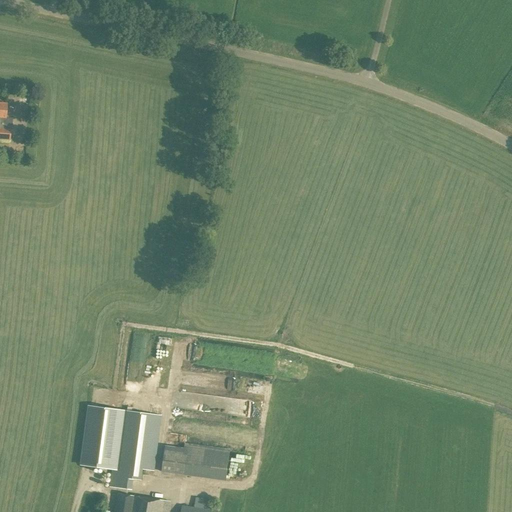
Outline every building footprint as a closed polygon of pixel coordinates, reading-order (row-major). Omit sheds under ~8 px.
[(6,103),(0,102),(0,138),(9,139),(10,129),(11,129),(12,118),(5,118),(6,103)] [(205,361),(220,364),(221,356),(231,357),(232,351),(208,347),(205,361)] [(154,472),(162,416),(90,406),(82,466),(112,470),(110,487),(131,490),(134,469),(154,472)] [(184,444),(183,452),(164,450),(161,473),(176,475),(176,474),(205,478),(226,481),(230,450),(184,444)] [(169,511),(171,502),(118,494),(115,511),(169,511)]
